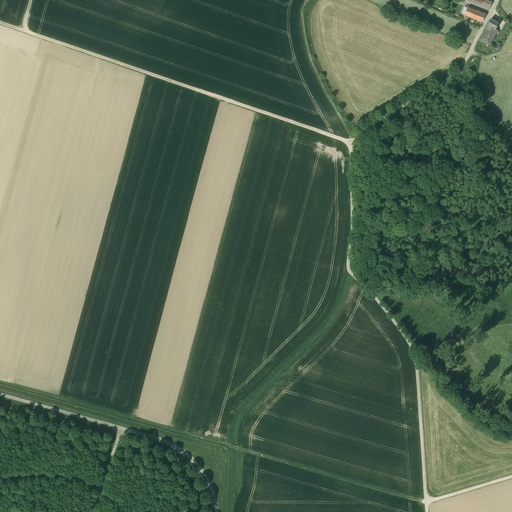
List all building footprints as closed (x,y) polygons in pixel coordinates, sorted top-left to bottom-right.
[(492,2),(487,0),(484,0),(484,2),(478,0),(467,0),(489,8),(492,2)] [(475,11),(467,7),(464,14),(473,17),(475,11)] [(486,15),(475,11),(473,17),(482,21),(486,15)] [(499,23),(491,18),(488,25),(495,29),(499,23)] [(495,29),(488,25),(480,40),(489,45),(497,30),(495,29)]
